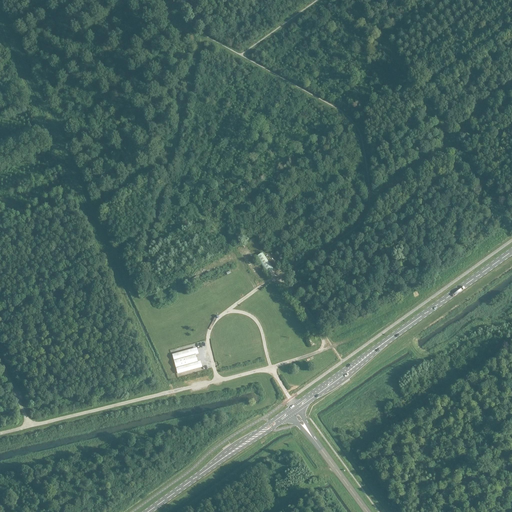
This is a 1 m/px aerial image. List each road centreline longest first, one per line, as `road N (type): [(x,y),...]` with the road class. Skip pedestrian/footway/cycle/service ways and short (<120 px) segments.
road 1 (track): [(165,393),(0,33)]
road 2 (track): [(199,32),(196,69),(148,233),(110,252),(94,250),(0,199)]
road 3 (track): [(0,433),(270,367),(343,341)]
road 4 (track): [(511,82),(293,269),(280,276),(263,249)]
road 5 (track): [(270,367),(263,406),(0,467)]
road 6 (primary): [(295,408),(511,251)]
road 7 (track): [(321,350),(322,338),(280,276),(209,327),(217,380)]
road 8 (primary): [(150,511),(295,408)]
road 9 (tertiary): [(368,511),(295,408)]
